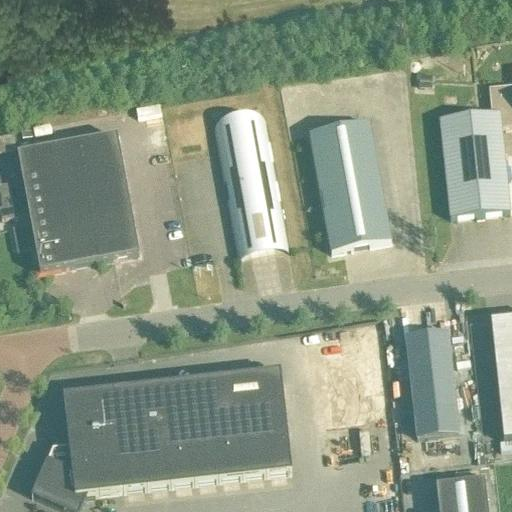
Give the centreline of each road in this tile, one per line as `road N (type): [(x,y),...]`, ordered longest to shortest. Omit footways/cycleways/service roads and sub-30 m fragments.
road 1 (unclassified): [(511,280),(38,346)]
road 2 (track): [(0,76),(410,0)]
